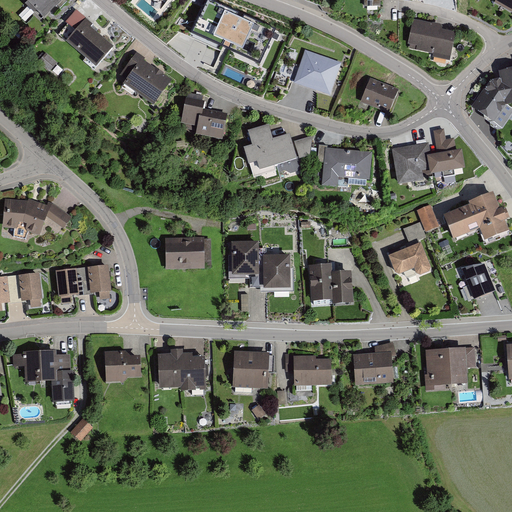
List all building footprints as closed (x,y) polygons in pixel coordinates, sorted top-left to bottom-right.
[(59,0),(21,0),(39,19),(59,0)] [(261,23),(209,0),(207,0),(191,37),(214,47),(217,40),(247,54),(261,23)] [(511,0),(492,0),(491,3),(511,15),(511,0)] [(91,26),(84,19),(63,41),(92,68),(109,49),(88,29),(91,26)] [(444,27),(414,20),(408,45),(433,51),(431,58),(450,62),(456,35),(443,32),(444,27)] [(294,86),(330,98),(342,64),(305,51),(294,86)] [(167,83),(135,57),(123,72),(127,75),(121,83),(148,105),(167,83)] [(492,80),(473,106),(502,128),(511,114),(511,107),(507,104),(511,102),(511,70),(501,72),(502,78),(492,80)] [(371,80),(361,104),(389,116),(399,92),(371,80)] [(181,126),(198,129),(196,137),(223,142),(228,116),(202,110),(203,104),(186,101),(181,126)] [(264,128),(247,132),(256,169),(309,156),(311,138),(290,143),(288,134),(267,139),(264,128)] [(424,145),(391,149),(395,182),(419,179),(418,170),(423,169),(424,173),(460,168),(458,151),(453,152),(452,140),(443,141),(442,132),(433,133),(436,156),(425,157),(424,145)] [(324,165),(326,149),(328,150),(328,147),(319,146),(318,164),(324,165)] [(328,150),(326,149),(324,165),(322,188),(337,190),(338,180),(370,183),(373,154),(328,150)] [(473,208),(448,217),(456,240),(482,231),(486,242),(510,233),(496,196),(472,205),(473,208)] [(67,217),(51,204),(47,208),(24,198),(24,202),(5,201),(0,222),(0,225),(19,227),(37,235),(42,216),(59,229),(67,217)] [(439,227),(432,206),(418,211),(426,232),(439,227)] [(202,239),(163,239),(163,268),(202,268),(202,239)] [(258,243),(227,244),(228,275),(261,275),(261,289),(288,288),(288,256),(265,257),(265,249),(258,250),(258,243)] [(418,244),(386,256),(394,277),(411,271),(413,277),(428,272),(418,244)] [(332,265),(308,266),(309,300),(329,300),(329,305),(352,304),(351,272),(333,273),(332,265)] [(484,265),(462,269),(476,301),(495,292),(484,265)] [(106,266),(85,268),(87,293),(97,292),(98,299),(108,298),(106,266)] [(73,270),(55,271),(58,303),(72,301),(71,294),(75,294),(73,270)] [(38,274),(19,276),(21,301),(30,301),(30,306),(40,305),(38,274)] [(373,354),(354,355),(353,384),(390,384),(389,357),(393,358),(393,343),(373,348),(373,354)] [(476,349),(421,351),(423,386),(465,384),(464,369),(477,369),(476,349)] [(167,355),(156,354),(156,388),(172,388),(172,391),(188,390),(188,386),(203,386),(201,359),(179,350),(167,350),(167,355)] [(53,351),(21,353),(21,357),(14,357),(14,370),(23,369),(23,386),(49,385),(50,404),(70,403),(68,357),(53,357),(53,351)] [(123,353),(103,354),(104,383),(119,383),(123,379),(138,379),(136,356),(127,357),(123,353)] [(266,354),(233,353),(232,388),(265,389),(266,354)] [(313,357),(287,357),(287,372),(291,372),(291,385),(328,386),(328,361),(313,361),(313,357)] [(460,404),(481,403),(481,392),(460,393),(460,404)] [(72,431),(80,441),(96,429),(88,419),(72,431)]
